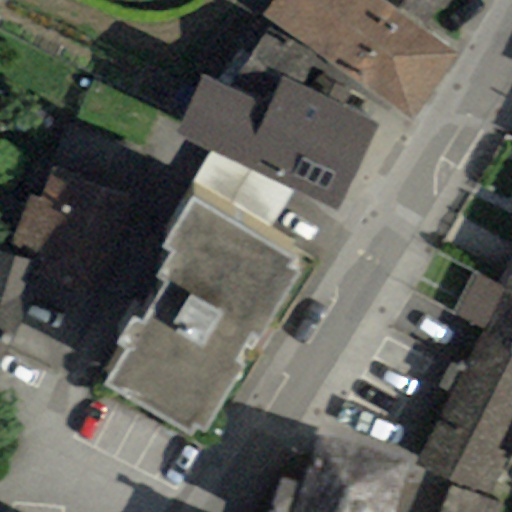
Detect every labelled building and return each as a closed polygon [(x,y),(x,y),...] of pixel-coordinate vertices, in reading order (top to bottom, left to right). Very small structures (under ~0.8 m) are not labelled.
[(271,0),(261,14),(414,121),(458,58),(425,35),(375,0),(271,0)] [(449,0),(375,0),(425,35),(449,0)] [(176,133),(241,164),(268,106),(282,77),(298,85),(314,55),(266,28),(249,63),(231,54),(218,81),(204,75),(176,133)] [(298,85),(282,77),(268,106),(241,164),(338,210),(379,124),(342,106),(350,91),(318,75),(310,90),(298,85)] [(118,180),(129,141),(75,127),(64,166),(118,180)] [(132,200),(50,169),(38,201),(29,197),(8,255),(31,264),(18,299),(28,303),(85,324),(132,200)] [(232,364),(244,343),(254,348),(296,275),(287,270),(293,260),(190,201),(163,248),(172,253),(157,280),(167,286),(143,326),(132,320),(117,346),(128,352),(109,384),(192,432),(196,425),(204,430),(239,369),(232,364)] [(0,363),(28,303),(18,299),(31,264),(8,255),(0,252),(0,363)] [(511,270),(501,290),(511,294),(511,270)] [(465,364),(511,385),(511,294),(501,290),(471,276),(452,315),(482,329),(465,364)] [(420,462),(490,495),(511,447),(511,385),(465,364),(420,462)] [(393,511),(406,460),(313,437),(299,484),(281,478),(269,511),(393,511)] [(495,511),(500,501),(453,482),(441,511),(495,511)]
